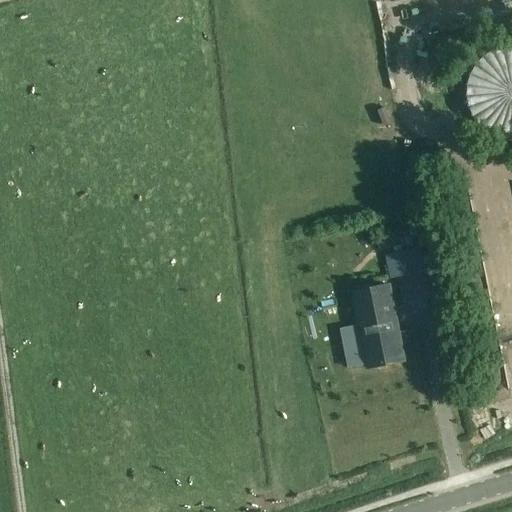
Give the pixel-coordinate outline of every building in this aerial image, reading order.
[(511,45),(501,47),(487,53),(476,63),(468,75),(465,90),(466,105),(472,119),(482,130),(495,138),(510,141),(511,141),(511,45)] [(476,231),(492,228),(485,194),(455,201),(454,200),(434,204),(442,239),(466,233),(469,246),(479,243),(476,231)] [(408,250),(391,254),(396,277),(413,274),(408,250)] [(388,286),(352,293),(358,325),(363,324),(366,337),(361,338),(367,369),(403,362),(397,331),(395,331),(392,318),(394,317),(388,286)] [(511,392),(511,375),(504,353),(479,362),(486,381),(489,380),(495,398),(511,392)]
